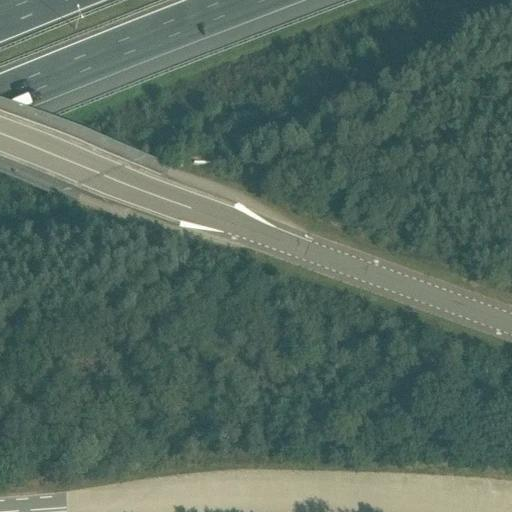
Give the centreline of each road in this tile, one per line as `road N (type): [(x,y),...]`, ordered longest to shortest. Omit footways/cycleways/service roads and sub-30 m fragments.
road 1 (tertiary): [(511,324),(0,140)]
road 2 (motorway): [(0,97),(247,0)]
